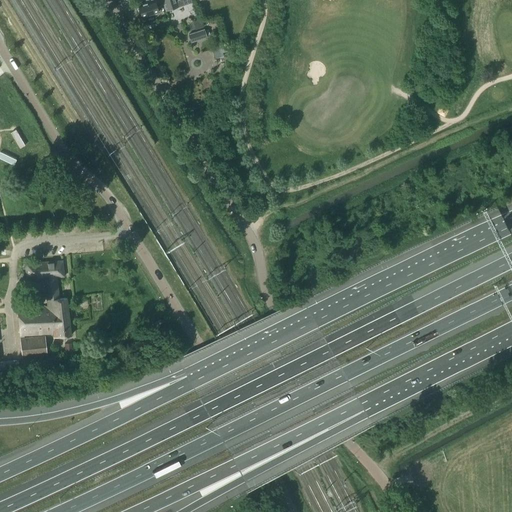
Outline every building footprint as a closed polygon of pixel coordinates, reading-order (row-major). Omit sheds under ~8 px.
[(140,11),(138,11),(140,17),(141,17),(142,18),(158,13),(156,7),(163,5),(165,10),(190,2),(189,0),(147,0),(146,1),(147,3),(138,6),(140,11)] [(193,22),(195,30),(204,27),(201,19),(193,22)] [(206,37),(204,30),(188,35),(191,42),(206,37)] [(211,49),(215,59),(229,55),(226,44),(211,49)] [(437,113),(444,117),(449,110),(441,106),(437,113)] [(16,130),(11,133),(20,148),(25,145),(24,144),(16,130)] [(0,152),(0,161),(7,169),(12,165),(0,152)] [(62,261),(25,264),(26,279),(45,278),(47,306),(17,308),(22,358),(47,356),(44,337),(23,339),(23,336),(52,335),(53,338),(71,336),(67,298),(59,299),(56,277),(64,277),(62,261)]
